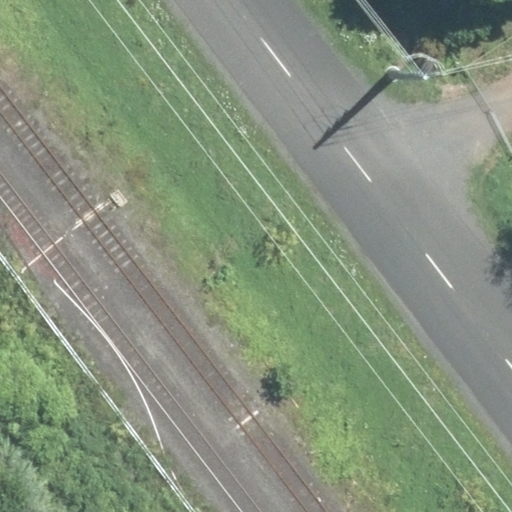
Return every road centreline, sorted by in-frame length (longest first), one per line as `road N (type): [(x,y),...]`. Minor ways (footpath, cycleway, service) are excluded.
road 1 (unclassified): [(222,0),(511,380)]
road 2 (track): [(511,76),(329,140)]
